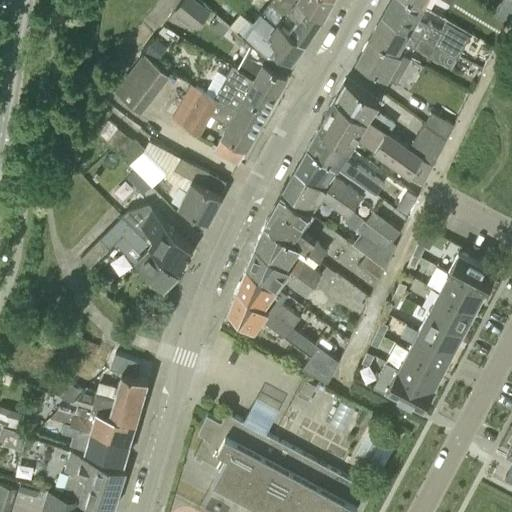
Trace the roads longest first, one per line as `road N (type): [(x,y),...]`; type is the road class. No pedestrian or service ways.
road 1 (residential): [(142,511),(184,358),(237,217),(361,0)]
road 2 (tertiary): [(0,136),(20,0)]
